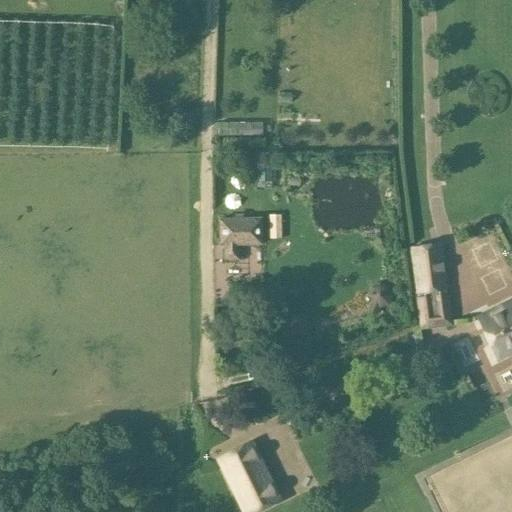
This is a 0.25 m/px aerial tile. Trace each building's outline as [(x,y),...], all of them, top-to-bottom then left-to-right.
[(262,135),(262,122),(218,122),(218,135),(262,135)] [(272,187),(271,162),(256,162),(256,187),(272,187)] [(299,187),(302,179),(290,175),(287,183),(299,187)] [(261,244),(261,218),(243,219),(242,213),(234,213),(234,219),(220,219),(221,245),(223,245),(224,260),(239,259),(239,255),(244,255),(244,250),(239,250),(239,244),(261,244)] [(371,227),(366,227),(366,233),(364,233),(364,240),(368,240),(368,235),(380,235),(380,227),(371,228),(371,227)] [(414,295),(419,327),(419,332),(453,327),(448,290),(442,242),(409,247),(416,295),(414,295)] [(245,314),(245,305),(263,304),(263,289),(229,290),(229,308),(241,308),(242,314),(245,314)] [(511,353),(511,299),(476,317),(497,360),(511,353)] [(252,442),(213,461),(238,511),(262,511),(282,502),(252,442)]
